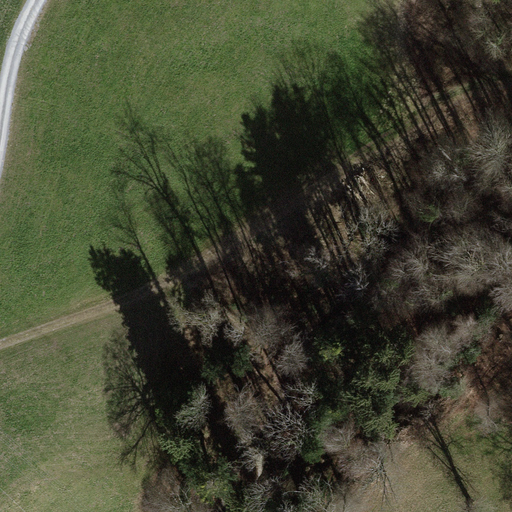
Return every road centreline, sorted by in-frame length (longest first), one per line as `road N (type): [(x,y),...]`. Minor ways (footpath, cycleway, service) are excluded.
road 1 (track): [(0,346),(158,283),(415,120),(511,79)]
road 2 (track): [(0,147),(12,64),(38,0)]
